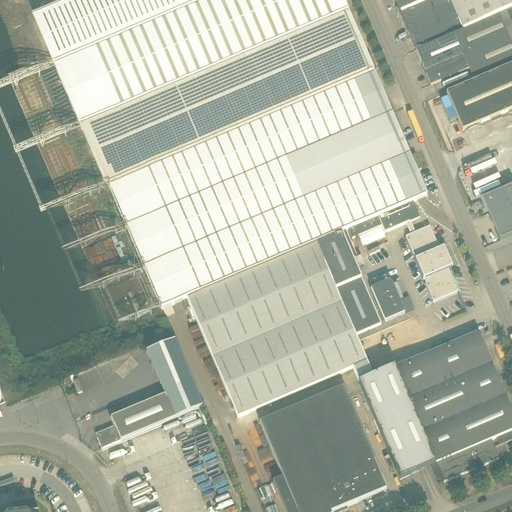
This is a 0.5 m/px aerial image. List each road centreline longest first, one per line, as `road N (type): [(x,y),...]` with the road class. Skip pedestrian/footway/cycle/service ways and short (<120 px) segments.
road 1 (unclassified): [(511,334),(369,0)]
road 2 (unclassified): [(109,511),(74,456),(54,444),(0,441)]
